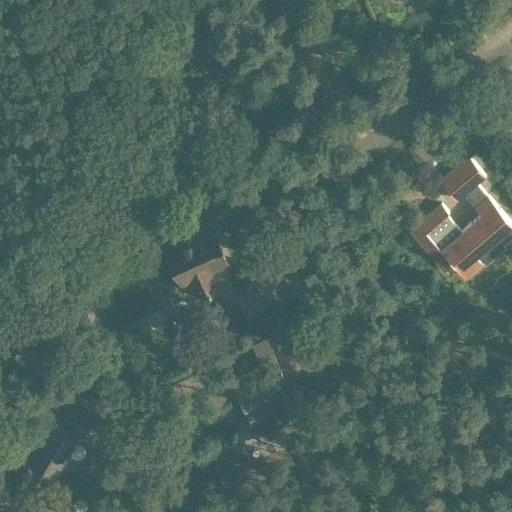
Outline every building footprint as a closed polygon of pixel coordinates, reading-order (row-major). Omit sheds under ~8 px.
[(442,247),(465,275),(511,235),(511,222),(477,181),(486,174),(470,154),(441,178),(457,198),(464,192),(481,212),(461,229),(447,212),(448,210),(441,202),(410,228),(433,255),(442,247)] [(192,281),(199,297),(219,288),(210,270),(228,262),(211,227),(210,227),(196,197),(174,207),(188,238),(166,247),(183,285),(192,281)] [(76,303),(76,304),(90,335),(108,326),(93,293),(77,300),(76,301),(76,302),(76,303)] [(238,386),(262,441),(299,422),(289,402),(291,401),(275,369),(280,366),(272,348),(259,354),(268,371),(238,386)] [(140,373),(126,384),(134,393),(148,383),(140,373)] [(181,380),(164,388),(170,400),(187,392),(181,380)] [(212,391),(199,398),(205,412),(237,396),(231,382),(212,391)] [(21,455),(66,483),(70,476),(60,470),(82,434),(92,440),(108,414),(73,393),(59,417),(48,410),(21,455)] [(157,488),(172,507),(193,491),(178,471),(157,488)] [(343,511),(334,493),(292,511),(343,511)]
